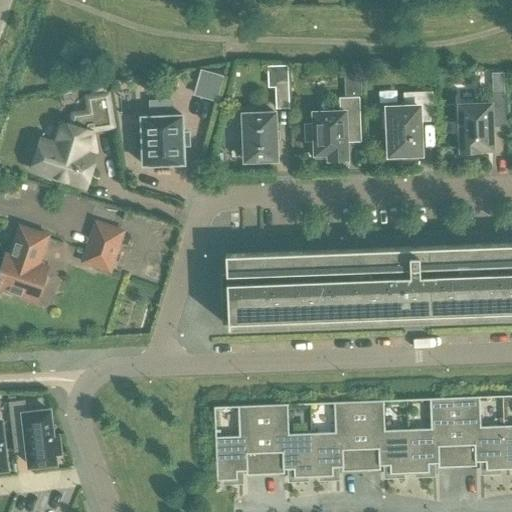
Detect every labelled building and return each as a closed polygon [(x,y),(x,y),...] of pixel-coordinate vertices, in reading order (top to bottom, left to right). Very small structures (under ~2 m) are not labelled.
[(275,83),(276,108),(289,108),(288,83),(287,65),(274,66),(275,83)] [(195,94),(215,100),(222,77),(201,71),(195,94)] [(361,93),(363,75),(346,73),(345,91),(361,93)] [(382,128),(387,127),(388,155),(401,155),(401,160),(417,159),(417,154),(420,154),(419,121),(433,121),(432,91),(408,92),(409,106),(386,107),(386,111),(382,112),(382,128)] [(479,104),(458,104),(459,123),(457,123),(457,134),(460,134),(460,152),(478,152),(478,150),(492,149),(491,128),(495,124),(505,124),(504,94),(478,95),(479,104)] [(107,95),(87,98),(89,112),(73,115),(69,125),(60,123),(54,144),(41,139),(31,170),(45,174),(46,178),(55,180),(58,178),(85,187),(94,156),(84,153),(91,132),(87,131),(89,126),(91,125),(92,129),(112,126),(107,95)] [(313,124),(304,124),(305,141),(314,141),(314,159),(328,158),(328,159),(346,159),(345,134),(359,134),(358,98),(340,98),(340,111),(312,112),(313,124)] [(275,131),(274,112),(242,114),(244,161),(276,159),(275,141),(277,141),(276,130),(275,131)] [(138,133),(135,135),(136,147),(139,149),(142,149),(143,165),(160,164),(160,166),(173,165),(173,164),(183,163),(181,115),(141,117),(141,133),(138,133)] [(83,262),(109,271),(122,231),(96,223),(83,262)] [(1,289),(3,293),(10,295),(14,293),(36,300),(40,287),(41,287),(44,285),(47,277),(45,274),(47,268),(37,265),(47,236),(20,227),(10,256),(6,255),(0,271),(0,288),(1,289)] [(511,243),(486,245),(457,246),(428,247),(399,248),(370,249),(341,250),(312,251),(283,252),(254,254),(225,255),(228,327),(257,326),(286,325),(315,324),(344,323),(373,321),(402,320),(431,319),(460,318),(489,317),(511,316),(511,243)] [(479,396),(454,397),(457,467),(476,466),(476,462),(485,462),(485,470),(505,469),(503,426),(480,426),(479,396)] [(430,428),(407,429),(409,473),(429,472),(428,464),(437,463),(438,468),(457,467),(454,397),(429,398),(430,428)] [(383,400),(358,401),(361,471),(380,470),(380,466),(389,465),(389,474),(409,473),(407,429),(384,430),(383,400)] [(46,410),(35,412),(25,413),(24,404),(23,401),(9,403),(13,434),(15,451),(27,450),(29,466),(32,466),(38,465),(55,463),(54,455),(60,454),(58,436),(51,436),(48,411),(46,411),(46,410)] [(334,432),(311,433),(313,477),(333,476),(332,468),(342,467),(342,472),(361,471),(358,401),(333,402),(334,432)] [(287,404),(262,405),(265,475),(284,474),(284,469),(293,469),(293,478),(313,477),(311,433),(288,434),(287,404)] [(265,475),(262,405),(237,406),(239,436),(215,437),(216,481),(237,480),(236,471),(246,471),(246,475),(265,475)] [(511,425),(503,426),(505,469),(511,469),(511,425)]
